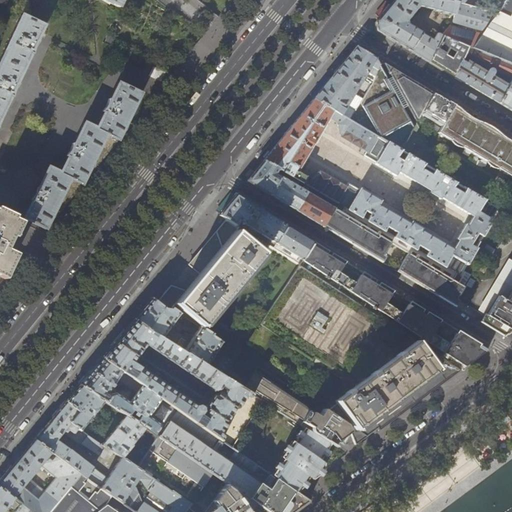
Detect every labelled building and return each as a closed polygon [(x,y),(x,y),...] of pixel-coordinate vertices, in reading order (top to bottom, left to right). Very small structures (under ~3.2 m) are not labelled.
[(471,48),(496,13),(483,10),(476,8),(461,4),(447,0),(393,0),(387,8),(375,23),(376,30),(403,46),(429,62),(443,37),(468,47),(471,48)] [(511,0),(505,0),(497,13),(496,13),(471,48),(511,65),(511,0)] [(487,4),(481,0),(476,8),(483,10),(487,4)] [(0,58),(0,116),(10,96),(11,96),(16,84),(15,84),(30,53),(31,53),(36,42),(35,42),(42,26),(20,16),(0,58)] [(378,65),(379,64),(375,57),(365,52),(356,46),(331,76),(314,98),(350,120),(360,102),(362,99),(353,94),(357,88),(363,91),(369,82),(365,79),(366,78),(373,82),(378,65)] [(473,88),(498,103),(511,79),(511,65),(471,48),(468,47),(454,76),(473,88)] [(394,69),(384,63),(391,77),(407,105),(416,122),(420,116),(422,112),(433,93),(417,83),(394,69)] [(400,150),(413,128),(402,108),(386,79),(378,65),(373,82),(362,99),(360,102),(380,138),(400,150)] [(407,105),(391,77),(386,79),(402,108),(407,105)] [(511,79),(498,103),(511,110),(511,79)] [(23,218),(45,229),(47,226),(56,216),(66,203),(76,191),(83,182),(102,159),(130,124),(126,122),(140,94),(118,83),(109,100),(108,99),(102,111),(103,111),(95,128),(84,122),(73,144),(72,144),(66,156),(67,156),(59,172),(48,167),(37,189),(36,188),(30,200),(31,200),(23,218)] [(443,124),(454,105),(443,99),(433,93),(422,112),(443,124)] [(334,202),(336,203),(459,276),(479,242),(478,242),(498,208),(400,150),(380,138),(350,120),(314,98),(288,130),(263,161),(283,172),(290,176),(309,188),(320,194),(334,202)] [(455,144),(472,116),(454,105),(443,124),(441,128),(437,133),(455,144)] [(441,128),(443,124),(422,112),(420,116),(441,128)] [(491,165),(507,137),(479,120),(472,116),(455,144),(491,165)] [(491,165),(511,177),(511,139),(507,137),(491,165)] [(283,172),(263,161),(255,171),(247,181),(266,193),(269,194),(283,172)] [(306,192),(287,181),(290,176),(283,172),(269,194),(296,210),(306,193),(306,192)] [(331,207),(317,199),(320,194),(309,188),(306,192),(306,193),(296,210),(323,227),(336,203),(334,202),(331,207)] [(249,227),(260,209),(236,194),(231,200),(227,205),(219,214),(219,215),(226,219),(235,225),(238,220),(249,227)] [(227,205),(231,200),(229,197),(217,211),(219,214),(227,205)] [(459,276),(336,203),(323,227),(326,229),(356,247),(382,262),(385,256),(382,255),(390,243),(407,253),(396,271),(422,287),(455,307),(459,300),(456,299),(463,286),(457,282),(461,277),(459,276)] [(0,234),(10,240),(15,230),(17,231),(20,225),(22,222),(14,218),(15,216),(0,208),(0,234)] [(272,248),(286,226),(260,209),(249,227),(246,231),(253,236),(257,231),(270,240),(267,244),(268,245),(272,248)] [(259,257),(268,245),(267,244),(253,236),(246,231),(235,225),(226,219),(223,222),(196,255),(188,264),(199,274),(192,283),(185,291),(171,285),(160,298),(156,302),(164,308),(169,309),(170,307),(178,312),(183,315),(188,318),(199,325),(202,327),(203,326),(259,257)] [(314,242),(286,226),(272,248),(279,252),(282,247),(296,256),(295,258),(293,256),(291,259),(299,265),(314,242)] [(10,240),(0,234),(0,283),(4,279),(16,254),(6,249),(10,240)] [(339,273),(345,262),(314,242),(299,265),(331,285),(339,273)] [(206,327),(261,258),(259,257),(203,326),(206,327)] [(357,383),(416,341),(394,327),(378,316),(347,296),(331,285),(299,265),(247,343),(258,349),(270,333),(311,360),(313,358),(357,383)] [(511,266),(494,296),(497,298),(499,294),(506,298),(511,289),(511,266)] [(492,271),(487,268),(484,273),(489,276),(492,271)] [(386,304),(393,292),(362,272),(355,284),(347,296),(378,316),(386,304)] [(355,284),(339,273),(331,285),(347,296),(355,284)] [(511,289),(506,298),(499,294),(497,298),(511,306),(511,289)] [(487,315),(497,298),(494,296),(484,313),(487,315)] [(234,357),(218,347),(221,342),(209,334),(210,332),(202,327),(199,325),(191,339),(168,327),(178,312),(170,307),(169,309),(164,308),(156,302),(151,298),(148,301),(140,311),(133,319),(146,328),(146,329),(222,376),(229,365),(234,357)] [(511,306),(497,298),(487,315),(484,313),(479,321),(491,329),(505,337),(511,331),(511,306)] [(441,321),(409,301),(402,314),(394,327),(416,341),(425,347),(433,334),(441,321)] [(402,314),(386,304),(378,316),(394,327),(402,314)] [(146,329),(146,328),(133,319),(119,337),(102,358),(160,398),(231,447),(263,401),(243,389),(222,376),(146,329)] [(465,368),(464,367),(488,349),(460,332),(451,346),(443,359),(460,369),(461,370),(463,371),(465,368)] [(443,359),(451,346),(433,334),(425,347),(443,359)] [(416,341),(357,383),(334,400),(336,403),(325,411),(326,411),(342,421),(345,424),(354,445),(371,432),(377,428),(379,430),(392,420),(432,390),(439,385),(447,379),(458,370),(461,370),(460,369),(443,359),(425,347),(416,341)] [(136,422),(154,434),(160,426),(148,417),(160,398),(102,358),(90,372),(79,385),(109,405),(117,411),(126,415),(128,417),(132,411),(138,414),(136,417),(139,419),(136,422)] [(249,377),(229,365),(222,376),(243,389),(249,377)] [(335,431),(335,430),(342,421),(326,411),(325,411),(324,410),(324,409),(257,365),(249,377),(243,389),(263,401),(305,428),(328,442),(330,439),(335,431)] [(81,430),(102,405),(106,408),(109,405),(79,385),(70,396),(66,401),(79,412),(70,422),(81,430)] [(231,447),(160,398),(148,417),(160,426),(154,434),(157,436),(156,437),(211,474),(224,484),(232,489),(232,488),(236,490),(267,511),(292,511),(303,504),(308,501),(295,492),(271,475),(231,447)] [(122,503),(143,472),(136,467),(122,458),(121,457),(107,478),(57,440),(63,432),(77,442),(82,443),(103,458),(106,454),(111,456),(114,452),(109,450),(101,445),(81,430),(70,422),(79,412),(66,401),(51,419),(34,440),(80,474),(91,481),(111,495),(112,496),(122,503)] [(131,445),(135,440),(149,449),(156,437),(157,436),(154,434),(136,422),(128,417),(126,415),(122,420),(101,445),(109,450),(114,452),(121,457),(122,458),(132,446),(131,445)] [(292,441),(280,457),(282,459),(271,475),(295,492),(299,489),(302,485),(308,477),(312,479),(315,477),(317,476),(318,475),(320,472),(322,469),(323,463),(320,461),(328,448),(330,443),(328,442),(305,428),(294,442),(292,441)] [(211,474),(156,437),(149,449),(148,450),(159,457),(161,458),(158,462),(163,466),(166,462),(177,469),(179,471),(176,475),(182,478),(184,475),(195,482),(197,483),(194,487),(199,491),(211,474)] [(48,511),(80,474),(34,440),(16,462),(0,481),(0,488),(34,511),(32,511),(48,511)] [(152,475),(143,469),(145,466),(140,462),(136,467),(143,472),(151,477),(152,475)] [(135,511),(183,511),(187,507),(190,504),(157,482),(155,480),(151,477),(143,472),(122,503),(135,511)] [(95,511),(107,504),(105,502),(106,502),(86,487),(91,481),(80,474),(48,511),(95,511)] [(111,495),(91,481),(86,487),(106,502),(111,495)] [(267,511),(236,490),(234,492),(232,489),(224,484),(204,511),(194,511),(187,507),(183,511),(267,511)] [(32,511),(34,511),(0,488),(0,511),(32,511)]
